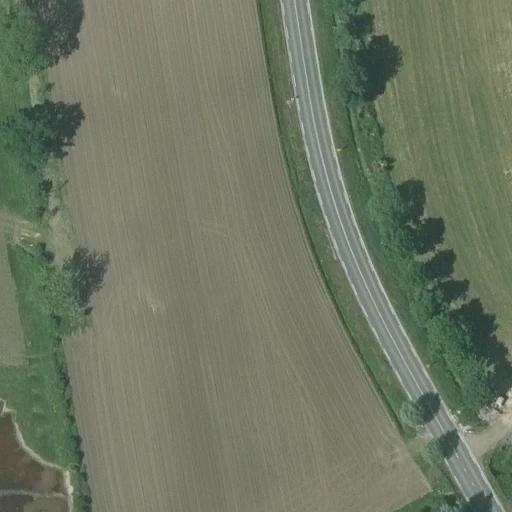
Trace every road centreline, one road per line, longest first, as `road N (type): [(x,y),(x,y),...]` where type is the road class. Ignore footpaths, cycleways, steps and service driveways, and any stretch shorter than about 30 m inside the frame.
road 1 (secondary): [(292,0),(330,196),(402,363),(482,511)]
road 2 (unclassified): [(0,311),(18,308),(0,165)]
